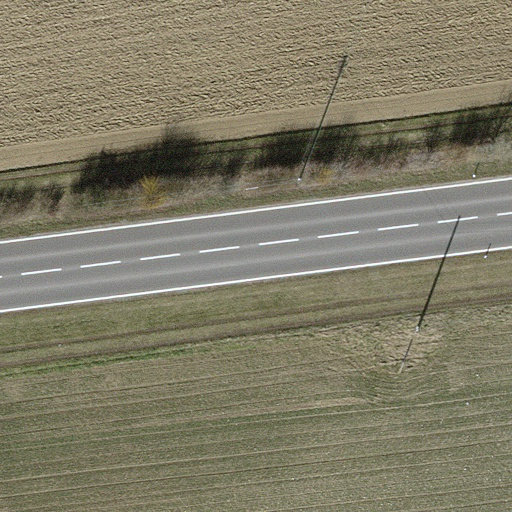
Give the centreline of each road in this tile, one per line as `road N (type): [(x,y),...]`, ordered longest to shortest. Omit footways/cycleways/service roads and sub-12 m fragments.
road 1 (track): [(0,358),(511,288)]
road 2 (secondary): [(511,221),(0,286)]
